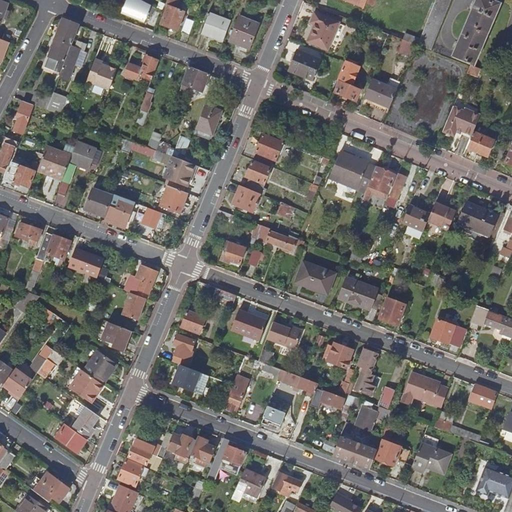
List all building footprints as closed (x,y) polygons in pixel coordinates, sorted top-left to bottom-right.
[(0,0),(0,22),(0,23),(2,18),(5,19),(9,11),(5,9),(8,3),(0,0)] [(143,19),(149,4),(141,0),(126,0),(123,9),(133,13),(132,15),(143,19)] [(176,0),(166,0),(164,6),(167,7),(160,24),(176,30),(183,12),(170,8),(171,4),(175,5),(176,0)] [(406,33),(404,39),(405,39),(416,43),(425,47),(432,49),(451,0),(436,0),(422,39),(406,33)] [(475,0),(453,56),(474,65),(500,3),(493,0),(475,0)] [(162,11),(156,8),(151,20),(158,22),(162,11)] [(200,33),(222,42),(231,20),(208,12),(200,33)] [(302,38),(330,48),(340,23),(314,13),(311,21),(309,21),(302,38)] [(229,41),(248,49),(258,24),(239,16),(229,41)] [(54,70),(59,73),(69,46),(74,48),(77,41),(72,39),(76,24),(62,19),(48,56),(57,60),(54,70)] [(181,32),(188,35),(193,22),(185,19),(181,32)] [(377,42),(384,45),(389,33),(381,30),(377,42)] [(402,48),(412,52),(416,43),(405,39),(402,48)] [(78,50),(74,48),(69,46),(59,73),(58,76),(67,79),(78,50)] [(289,71),(312,80),(321,59),(298,50),(289,71)] [(158,61),(146,57),(142,69),(128,64),(124,77),(133,80),(133,79),(138,81),(139,77),(151,81),(151,80),(158,61)] [(102,62),(94,59),(86,81),(109,90),(116,69),(102,64),(102,62)] [(336,92),(356,101),(361,90),(351,86),(351,83),(349,83),(357,63),(349,60),(336,92)] [(480,68),(471,64),(468,71),(477,75),(480,68)] [(205,84),(208,75),(189,67),(179,93),(184,94),(187,86),(200,91),(202,83),(205,84)] [(372,79),(371,81),(364,98),(389,109),(397,90),(372,79)] [(148,92),(147,92),(141,110),(142,110),(136,126),(143,129),(148,114),(147,113),(151,103),(149,101),(153,89),(150,88),(148,92)] [(34,91),(30,103),(34,104),(35,105),(46,109),(51,97),(34,91)] [(66,96),(53,92),(51,97),(46,109),(58,113),(60,114),(66,96)] [(22,134),(34,104),(30,103),(22,100),(16,116),(18,117),(13,130),(22,134)] [(222,111),(205,104),(196,128),(213,134),(222,111)] [(480,115),(465,108),(464,111),(453,106),(443,131),(454,136),(457,129),(472,135),(473,132),(474,130),(480,115)] [(155,132),(149,147),(157,150),(163,135),(155,132)] [(494,141),(473,132),(472,135),(468,145),(467,148),(487,156),(494,141)] [(257,152),(254,159),(270,166),(273,159),(274,160),(282,141),(263,134),(255,152),(257,152)] [(175,151),(185,155),(191,139),(181,135),(175,151)] [(508,143),(501,140),(494,155),(502,158),(508,143)] [(98,150),(77,142),(72,155),(70,162),(90,170),(98,150)] [(38,170),(63,180),(70,162),(72,155),(47,145),(40,164),(38,170)] [(3,147),(0,155),(0,169),(4,171),(12,151),(3,147)] [(329,178),(345,184),(355,158),(339,152),(329,178)] [(198,159),(186,154),(184,160),(196,165),(198,159)] [(187,187),(196,165),(184,160),(173,156),(165,179),(187,187)] [(366,163),(355,158),(345,184),(365,192),(375,167),(366,164),(366,163)] [(35,171),(37,171),(38,170),(40,164),(30,160),(29,165),(23,163),(22,165),(11,161),(4,179),(19,185),(20,183),(29,186),(35,171)] [(247,180),(244,187),(259,193),(270,167),(252,160),(245,178),(247,180)] [(395,174),(376,166),(375,167),(365,192),(361,202),(367,204),(372,192),(370,192),(372,188),(387,194),(395,174)] [(407,177),(398,173),(388,197),(397,200),(407,177)] [(69,184),(62,181),(57,194),(64,197),(69,184)] [(252,212),(259,193),(244,187),(239,185),(232,204),(252,212)] [(180,214),(188,193),(168,186),(160,206),(180,214)] [(108,206),(109,207),(113,197),(93,189),(85,209),(104,216),(108,206)] [(137,206),(137,204),(114,195),(113,197),(120,200),(120,202),(134,207),(134,209),(143,213),(136,219),(149,224),(154,211),(137,206)] [(120,200),(113,197),(109,207),(104,220),(106,221),(107,223),(111,223),(121,227),(124,217),(127,219),(130,218),(134,209),(134,207),(120,202),(120,200)] [(289,218),(294,207),(281,202),(276,213),(289,218)] [(456,211),(435,202),(430,214),(427,221),(448,230),(456,211)] [(459,223),(489,235),(497,215),(467,202),(459,223)] [(403,221),(423,230),(427,221),(430,214),(409,205),(403,221)] [(227,221),(230,213),(219,209),(215,216),(227,221)] [(500,210),(497,215),(489,235),(495,238),(505,213),(500,210)] [(161,214),(154,211),(149,224),(157,227),(161,214)] [(0,231),(3,233),(9,217),(0,214),(0,231)] [(17,232),(38,240),(41,230),(20,222),(17,232)] [(249,242),(254,244),(256,239),(261,224),(255,222),(251,233),(253,234),(249,242)] [(270,230),(271,228),(261,224),(256,239),(264,242),(265,241),(266,240),(270,230)] [(295,245),(303,247),(305,241),(298,238),(289,235),(288,238),(270,230),(266,240),(293,250),(295,245)] [(53,234),(46,232),(24,289),(26,289),(31,291),(42,259),(45,260),(47,253),(57,257),(57,260),(62,262),(71,240),(54,233),(53,234)] [(501,254),(511,258),(511,254),(511,239),(507,248),(504,247),(501,254)] [(220,259),(229,263),(231,260),(239,264),(245,248),(227,241),(220,259)] [(68,266),(97,277),(104,259),(94,255),(92,256),(87,254),(86,252),(74,247),(68,266)] [(259,267),(265,253),(254,248),(248,263),(259,267)] [(312,287),(328,293),(335,273),(304,261),(297,280),(311,285),(312,287)] [(141,264),(136,276),(142,280),(138,289),(131,286),(130,286),(128,291),(129,292),(145,298),(146,298),(158,271),(141,264)] [(443,277),(431,273),(425,286),(434,289),(438,290),(443,277)] [(136,276),(131,286),(138,289),(142,280),(136,276)] [(369,307),(375,293),(376,289),(347,278),(339,297),(368,308),(369,307)] [(232,306),(236,295),(216,287),(212,298),(232,306)] [(15,304),(27,313),(36,300),(40,295),(31,291),(26,289),(15,304)] [(137,319),(145,298),(129,292),(121,313),(137,319)] [(382,296),(375,293),(369,307),(377,310),(382,296)] [(379,319),(396,325),(404,305),(387,298),(379,319)] [(100,308),(87,304),(84,312),(97,317),(100,308)] [(490,313),(491,310),(489,310),(477,305),(472,318),(500,329),(499,332),(511,336),(511,318),(505,316),(504,319),(490,313)] [(231,329),(259,340),(266,320),(253,315),(253,317),(247,315),(248,313),(239,309),(231,329)] [(181,327),(198,333),(204,317),(187,310),(181,327)] [(430,337),(461,349),(467,331),(436,320),(430,337)] [(122,352),(131,330),(107,321),(99,339),(106,342),(104,345),(122,352)] [(272,322),(266,338),(294,349),(301,330),(290,326),(289,328),(272,322)] [(172,345),(176,346),(170,361),(180,364),(186,367),(189,360),(192,352),(190,351),(194,341),(176,335),(172,345)] [(347,367),(350,367),(352,362),(349,361),(353,350),(334,343),(333,346),(329,345),(323,360),(346,369),(347,367)] [(378,354),(363,348),(357,366),(363,369),(355,390),(372,396),(375,386),(371,384),(374,375),(371,374),(372,369),(374,370),(376,367),(374,366),(378,354)] [(57,365),(63,357),(52,349),(45,360),(36,372),(43,377),(48,370),(51,371),(55,365),(57,365)] [(268,365),(272,353),(262,349),(258,361),(260,362),(268,365)] [(102,384),(106,377),(104,375),(113,363),(96,351),(82,370),(102,384)] [(30,367),(36,372),(45,360),(38,355),(30,367)] [(0,382),(1,381),(3,382),(12,370),(0,360),(0,382)] [(115,364),(113,363),(104,375),(106,377),(115,364)] [(202,395),(210,376),(186,367),(180,364),(173,383),(202,395)] [(3,382),(1,385),(18,397),(21,393),(31,379),(14,367),(12,370),(3,382)] [(313,393),(316,383),(301,377),(280,369),(277,379),(280,380),(281,376),(294,381),(293,385),(313,393)] [(343,382),(339,391),(346,394),(355,371),(350,369),(347,378),(349,378),(347,383),(343,382)] [(90,402),(103,384),(102,384),(82,370),(69,388),(90,402)] [(448,388),(440,385),(441,382),(424,376),(423,378),(419,377),(419,376),(419,374),(412,371),(400,401),(410,405),(413,397),(441,407),(448,388)] [(248,381),(236,376),(232,385),(229,393),(231,394),(225,409),(236,413),(248,381)] [(469,400),(491,408),(497,393),(483,388),(475,385),(469,400)] [(379,406),(389,409),(395,391),(385,387),(379,406)] [(343,399),(315,389),(309,405),(317,408),(319,402),(340,409),(343,399)] [(340,419),(345,421),(351,407),(355,397),(348,395),(340,419)] [(356,408),(360,399),(355,397),(351,407),(356,408)] [(369,409),(372,404),(365,401),(356,425),(361,428),(369,431),(376,412),(369,409)] [(19,405),(15,402),(9,410),(13,413),(19,405)] [(264,426),(263,430),(280,436),(284,438),(288,428),(279,424),(283,415),(277,412),(279,406),(270,402),(264,418),(262,418),(260,424),(264,426)] [(377,418),(387,422),(391,411),(390,411),(378,406),(377,410),(380,411),(377,418)] [(90,427),(98,415),(86,407),(73,426),(88,437),(93,430),(90,427)] [(503,431),(511,434),(511,411),(503,431)] [(451,423),(437,418),(434,427),(463,438),(466,439),(469,440),(470,440),(478,443),(480,437),(450,426),(451,423)] [(353,424),(345,421),(332,456),(352,464),(368,470),(376,450),(350,440),(351,436),(349,435),(353,424)] [(394,425),(387,422),(380,439),(382,441),(374,458),(393,466),(396,461),(405,464),(410,451),(385,441),(389,432),(391,433),(394,425)] [(77,452),(86,439),(64,423),(55,437),(77,452)] [(180,437),(172,433),(165,449),(176,453),(174,458),(185,463),(195,440),(182,434),(180,437)] [(368,441),(378,445),(380,439),(370,435),(368,441)] [(195,463),(204,466),(206,461),(208,462),(214,448),(205,444),(206,441),(198,438),(191,455),(197,457),(195,463)] [(214,479),(220,465),(222,459),(239,466),(244,453),(228,447),(230,441),(223,438),(207,476),(214,479)] [(462,458),(469,440),(466,439),(463,438),(456,456),(462,458)] [(145,463),(144,465),(156,470),(161,458),(156,456),(161,446),(154,443),(152,446),(136,439),(128,456),(145,463)] [(451,455),(420,443),(411,468),(423,473),(425,467),(443,474),(451,455)] [(15,456),(7,450),(0,460),(0,467),(5,471),(15,456)] [(237,472),(239,466),(222,459),(220,465),(237,472)] [(118,479),(135,486),(139,476),(145,479),(149,470),(126,460),(118,479)] [(493,493),(508,499),(511,489),(511,476),(484,466),(475,491),(487,496),(489,490),(493,491),(493,493)] [(265,478),(244,469),(231,497),(239,501),(243,492),(256,498),(265,478)] [(51,497),(59,502),(69,488),(46,472),(33,490),(48,501),(51,497)] [(290,490),(296,493),(300,482),(278,472),(271,488),(278,491),(277,493),(287,497),(290,490)] [(119,484),(109,510),(113,511),(129,511),(138,492),(119,484)] [(347,498),(336,492),(328,507),(336,511),(359,511),(361,508),(346,500),(347,498)] [(293,511),(296,503),(285,500),(281,511),(293,511)] [(249,511),(257,511),(261,504),(255,502),(249,511)] [(294,510),(297,511),(315,511),(298,503),(294,510)]
